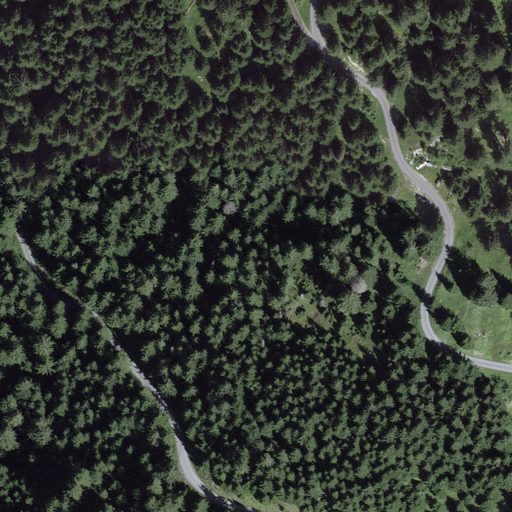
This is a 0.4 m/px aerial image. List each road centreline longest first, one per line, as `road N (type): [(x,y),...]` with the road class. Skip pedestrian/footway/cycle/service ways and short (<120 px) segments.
road 1 (track): [(315,0),(318,42),(342,70),(376,89),(401,163),(444,209),(447,248),(423,307),(429,333),(450,353),(511,368)]
road 2 (track): [(244,511),(190,476),(157,396),(75,306),(47,292),(0,204)]
